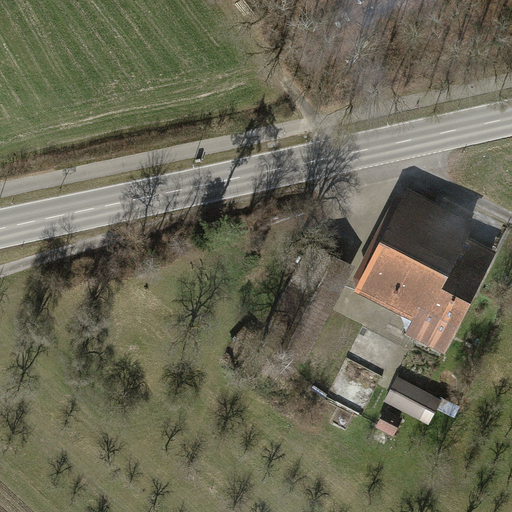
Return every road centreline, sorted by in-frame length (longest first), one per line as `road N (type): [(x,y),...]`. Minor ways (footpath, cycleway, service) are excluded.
road 1 (secondary): [(511,120),(0,230)]
road 2 (track): [(377,150),(320,190),(0,274)]
road 3 (track): [(377,150),(312,125),(231,29),(220,0)]
road 4 (track): [(511,219),(377,150)]
